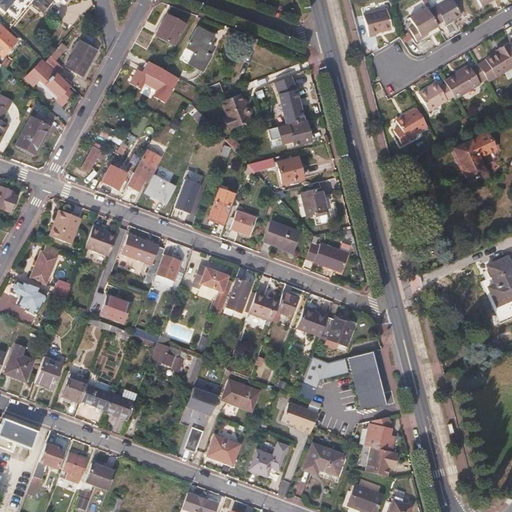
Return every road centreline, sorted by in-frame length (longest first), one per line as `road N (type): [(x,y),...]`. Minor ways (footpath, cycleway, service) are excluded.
road 1 (residential): [(46,183),(395,313)]
road 2 (residential): [(0,401),(295,511)]
road 3 (tertiary): [(325,39),(395,313)]
road 4 (tertiary): [(395,313),(448,511)]
road 5 (residential): [(46,183),(116,51)]
road 6 (residential): [(211,0),(325,39)]
